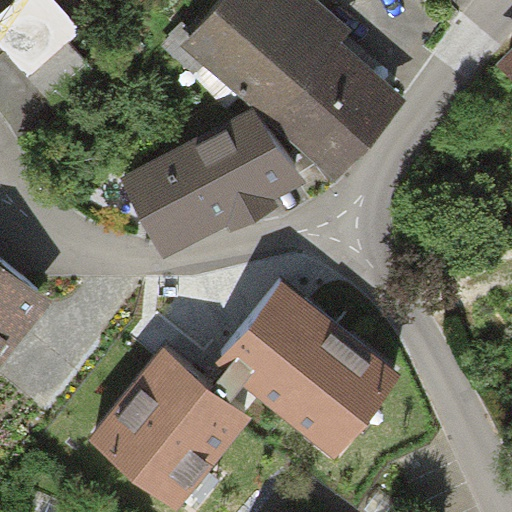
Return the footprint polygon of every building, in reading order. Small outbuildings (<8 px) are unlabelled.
[(63,0),(5,0),(0,5),(0,38),(68,114),(105,80),(66,36),(82,21),(63,0)] [(319,0),(221,0),(183,43),(336,178),(406,98),(342,42),(353,30),(319,0)] [(254,106),(122,180),(166,258),(193,243),(228,224),(232,231),(278,205),(275,199),(299,185),(254,106)] [(0,345),(52,279),(0,237),(0,345)] [(374,296),(303,249),(283,279),(250,257),(212,315),(244,336),(221,369),(311,429),(317,420),(352,444),(420,342),(367,307),(374,296)] [(157,359),(125,335),(81,392),(142,438),(200,361),(172,340),(157,359)] [(313,511),(296,498),(283,511),(313,511)]
